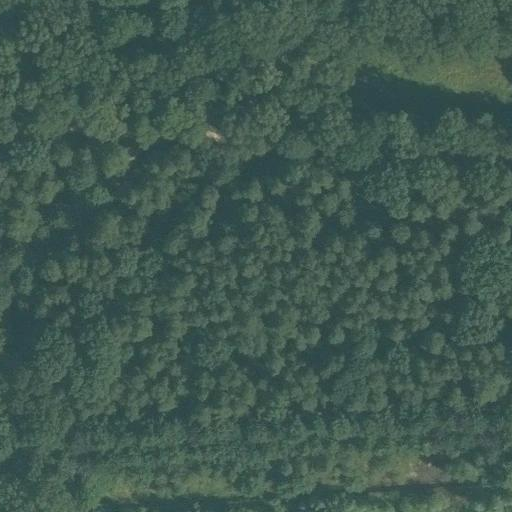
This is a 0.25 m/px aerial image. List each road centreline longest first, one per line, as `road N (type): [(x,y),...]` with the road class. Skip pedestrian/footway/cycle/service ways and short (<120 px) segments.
road 1 (track): [(0,423),(38,438),(511,416)]
road 2 (track): [(511,156),(0,120)]
road 3 (track): [(252,0),(171,123),(0,270)]
